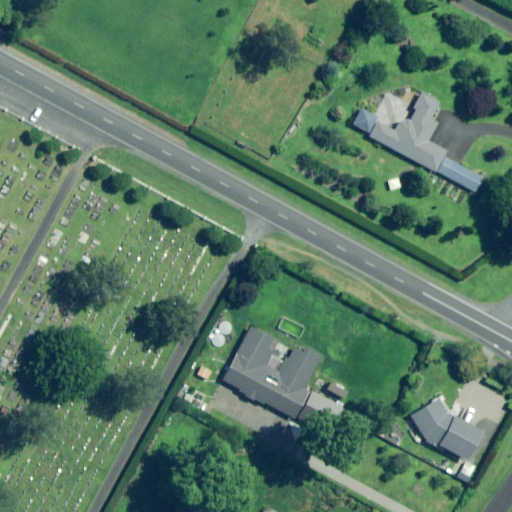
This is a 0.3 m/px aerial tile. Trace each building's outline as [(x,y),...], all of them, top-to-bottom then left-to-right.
[(367,135),(366,137),(433,172),(441,157),(444,152),(426,142),(435,124),(429,121),(438,104),(420,94),(412,109),(414,111),(408,122),(394,130),(375,120),(367,135)] [(375,120),(376,118),(359,109),(350,126),(367,135),(375,120)] [(441,157),(433,172),(473,194),(482,179),(441,157)] [(312,371),(318,359),(293,346),(291,350),(277,342),(249,328),(221,383),(287,418),(305,383),(314,388),(320,376),(312,371)] [(211,371),(201,367),(196,376),(206,381),(211,371)] [(342,406),(312,392),(304,409),(334,423),(342,406)] [(468,464),(484,433),(461,423),(446,416),(436,401),(410,417),(429,448),(461,463),(454,478),(466,483),(473,467),(468,464)]
